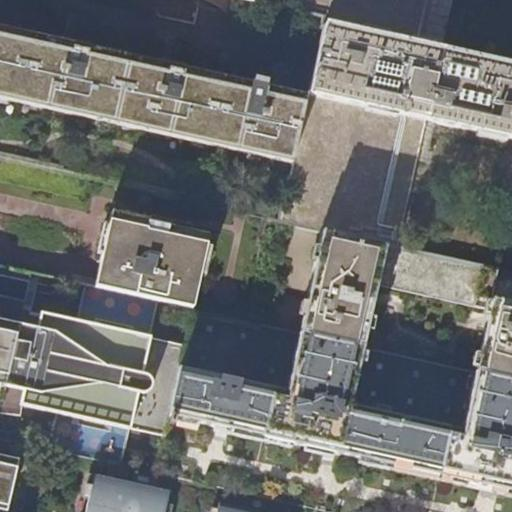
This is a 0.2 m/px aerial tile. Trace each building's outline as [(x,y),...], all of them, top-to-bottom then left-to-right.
[(427,0),(282,0),(281,7),(324,16),(320,36),(321,36),(309,92),(308,96),(293,168),(292,173),(291,173),(280,221),(324,231),(401,248),(428,118),(511,137),(511,68),(443,53),(417,47),(427,0)] [(0,98),(293,168),(308,96),(261,86),(262,81),(248,78),(247,83),(0,28),(0,98)] [(95,289),(153,301),(156,302),(196,311),(213,237),(149,223),(150,220),(113,212),(95,289)] [(511,272),(401,248),(324,231),(302,334),(364,348),(380,286),(492,310),(476,372),(511,380),(511,272)] [(148,339),(156,302),(153,301),(95,289),(84,286),(77,322),(22,310),(19,326),(0,321),(0,386),(24,392),(20,407),(56,415),(49,450),(66,454),(104,463),(119,466),(127,431),(168,440),(188,348),(148,339)] [(246,322),(196,311),(188,348),(168,440),(160,476),(166,477),(230,491),(291,505),(321,511),(511,511),(511,380),(476,372),(364,348),(302,334),(246,322)] [(0,455),(0,509),(6,511),(19,460),(0,455)] [(164,511),(167,504),(167,503),(159,501),(162,491),(166,477),(160,476),(119,466),(104,463),(100,478),(93,476),(91,487),(85,486),(83,497),(88,498),(84,511),(164,511)] [(84,486),(85,486),(91,487),(93,476),(87,475),(84,486)] [(169,493),(162,491),(159,501),(167,503),(169,493)] [(289,511),(291,505),(230,491),(227,505),(219,504),(218,509),(216,511),(289,511)]
